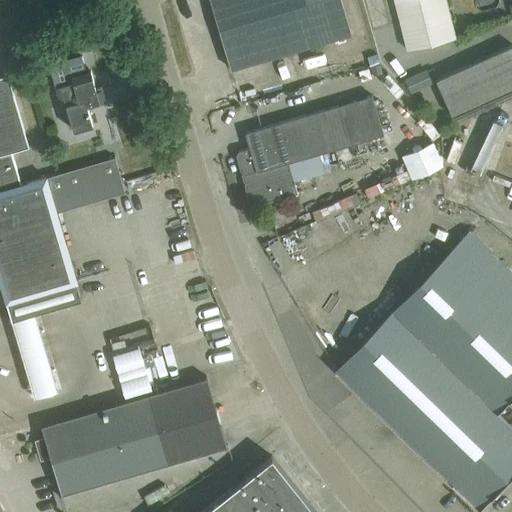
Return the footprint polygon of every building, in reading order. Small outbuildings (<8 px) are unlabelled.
[(350,34),(340,0),(210,0),(230,69),(350,34)] [(454,38),(444,0),(393,0),(407,50),(454,38)] [(511,41),(426,79),(441,113),(511,82),(511,41)] [(95,89),(90,71),(70,77),(72,82),(54,88),(60,107),(65,105),(73,131),(92,125),(86,105),(105,100),(101,88),(95,89)] [(0,77),(0,286),(5,303),(76,283),(56,211),(124,192),(114,158),(46,178),(45,177),(20,184),(10,152),(28,147),(7,75),(0,77)] [(382,134),(371,96),(245,133),(249,148),(238,151),(235,156),(240,172),(244,174),(246,181),(244,185),(249,204),(253,206),(296,194),(287,162),(382,134)] [(429,270),(482,321),(511,289),(511,274),(467,231),(429,270)] [(429,270),(391,310),(443,361),(482,321),(429,270)] [(511,289),(482,321),(511,350),(511,289)] [(406,438),(462,380),(443,361),(391,310),(335,369),(406,438)] [(443,361),(462,380),(495,413),(496,412),(511,395),(511,350),(482,321),(443,361)] [(226,446),(206,377),(41,426),(45,438),(35,441),(39,455),(45,459),(50,457),(61,495),(226,446)] [(495,413),(462,380),(406,438),(478,508),(511,472),(511,427),(496,412),(495,413)] [(315,511),(271,456),(201,511),(171,511),(171,510),(168,511),(315,511)]
